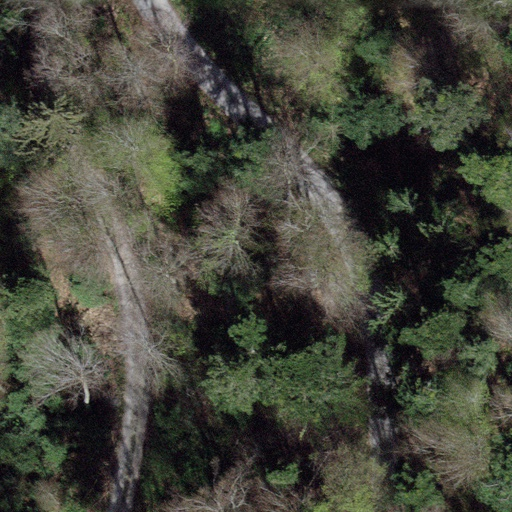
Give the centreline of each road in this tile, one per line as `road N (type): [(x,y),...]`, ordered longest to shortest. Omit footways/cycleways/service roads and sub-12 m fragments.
road 1 (track): [(148,0),(233,107),(295,167),(352,255),(375,354),(388,511)]
road 2 (track): [(44,0),(47,87),(133,280),(135,409),(118,511)]
